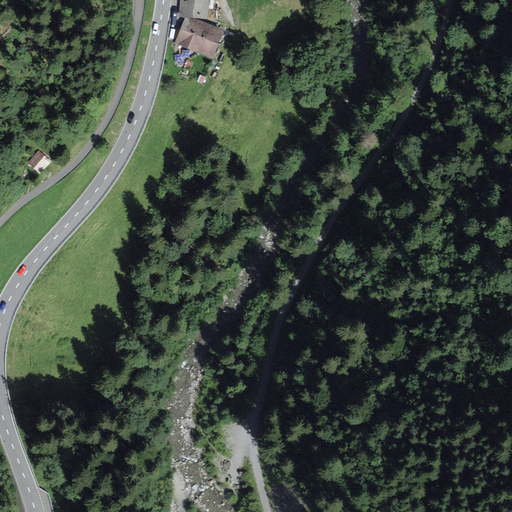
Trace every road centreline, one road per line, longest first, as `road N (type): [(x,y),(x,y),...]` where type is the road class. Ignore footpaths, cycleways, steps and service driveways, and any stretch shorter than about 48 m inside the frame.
road 1 (track): [(449,0),(403,119),(313,248),(278,324),(250,430),(267,511)]
road 2 (primary): [(163,0),(129,138),(24,274),(0,321)]
road 3 (residential): [(0,222),(73,165),(102,127),(133,45),(139,0)]
